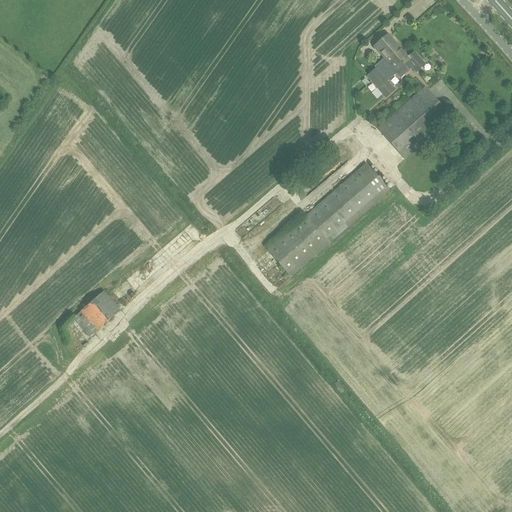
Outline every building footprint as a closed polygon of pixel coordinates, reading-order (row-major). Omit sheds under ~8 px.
[(374,67),(376,68),(367,76),(371,81),(404,51),(403,52),(388,35),(375,47),(384,58),(374,67)] [(415,51),(409,56),(404,51),(371,81),(378,89),(386,98),(395,90),(387,81),(394,74),(396,72),(401,77),(412,67),(417,72),(426,64),(415,51)] [(405,159),(452,117),(451,116),(425,87),(378,129),(405,159)] [(444,170),(444,166),(443,162),(441,159),(438,156),(435,154),(432,152),(429,151),(425,151),(422,152),(418,153),(415,154),(412,157),(410,159),(408,163),(407,167),(407,170),(408,174),(409,177),(410,180),(413,183),(417,186),(419,187),(423,188),(427,188),(430,188),(434,187),(437,185),(439,183),(441,180),(443,177),(444,174),(444,170)] [(291,278),(329,244),(390,191),(366,163),(267,250),(291,278)] [(321,180),(309,187),(312,193),(325,186),(321,180)] [(256,234),(283,208),(277,201),(249,227),(256,234)] [(247,225),(240,231),(246,238),(253,232),(247,225)] [(89,337),(121,310),(104,291),(73,319),(89,337)]
